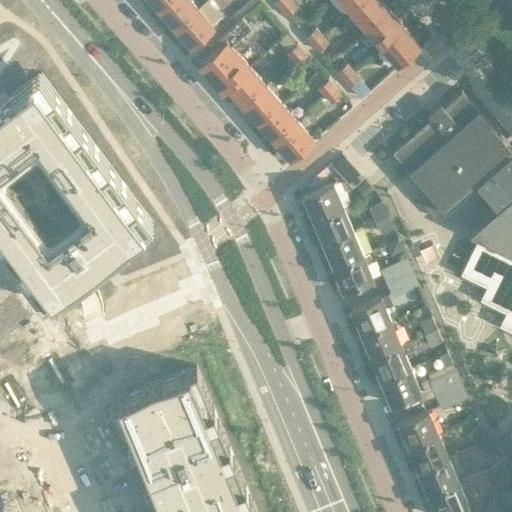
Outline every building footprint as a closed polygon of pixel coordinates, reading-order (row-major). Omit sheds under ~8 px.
[(175,24),(176,24),(197,5),(192,0),(166,0),(160,6),(170,17),(169,18),(175,24)] [(286,14),(297,5),(292,0),(288,0),(280,7),(286,14)] [(365,25),(388,6),(381,0),(358,0),(350,8),(365,25)] [(191,42),(213,23),(197,5),(176,24),(186,35),(185,35),(191,42)] [(381,43),(403,24),(388,6),(365,25),(381,43)] [(230,43),(250,25),(241,16),(217,37),(222,43),(203,60),(215,74),(212,76),(222,88),(228,83),(249,65),(230,43)] [(397,61),(419,42),(403,24),(381,43),(397,61)] [(312,43),(322,33),(315,25),(305,34),(312,43)] [(318,49),(328,40),(322,33),(312,43),(318,49)] [(293,59),(304,50),(298,42),(287,52),(293,59)] [(299,66),(310,57),(304,50),(293,59),(299,66)] [(344,78),(353,70),(347,62),(337,71),(344,78)] [(243,101),(264,82),(249,65),(228,83),(237,93),(236,94),(242,101),(243,101)] [(350,86),(360,77),(353,70),(344,78),(350,86)] [(41,72),(0,102),(0,240),(45,301),(152,220),(41,72)] [(324,95),(335,86),(328,79),(318,88),(324,95)] [(259,119),(280,100),(264,82),(243,101),(253,111),(252,112),(258,119),(259,119)] [(331,103),(341,93),(335,86),(324,95),(331,103)] [(511,150),(511,148),(511,145),(461,88),(443,104),(440,100),(427,111),(431,115),(392,148),(427,188),(417,197),(434,216),(444,207),(445,208),(478,178),(511,150)] [(275,137),(296,118),(280,100),(259,119),(269,130),(268,131),(274,137),(275,137)] [(290,155),(312,136),(296,118),(275,137),(285,148),(284,148),(290,155)] [(511,150),(478,178),(499,202),(469,229),(482,236),(477,245),(474,244),(460,271),(486,284),(480,297),(506,309),(499,323),(511,328),(511,150)] [(351,186),(362,176),(344,157),(334,166),(351,186)] [(373,189),(365,180),(357,187),(365,195),(373,189)] [(314,217),(343,205),(333,181),(304,193),(314,217)] [(375,220),(387,214),(381,200),(369,206),(375,220)] [(324,241),(353,229),(343,205),(314,217),(324,241)] [(380,232),(393,227),(387,214),(375,220),(380,232)] [(334,264),(363,252),(353,229),(324,241),(334,264)] [(402,248),(398,237),(387,242),(390,249),(395,252),(402,248)] [(367,262),(372,259),(369,251),(363,253),(363,252),(334,264),(343,288),(373,276),(367,262)] [(388,281),(412,270),(406,257),(383,268),(388,281)] [(394,294),(418,284),(412,270),(388,281),(394,294)] [(385,305),(392,302),(388,292),(381,295),(351,307),(361,331),(391,319),(385,305)] [(425,333),(437,327),(431,314),(419,320),(425,333)] [(371,355),(400,342),(391,319),(361,331),(371,355)] [(430,345),(442,340),(437,327),(425,333),(430,345)] [(400,342),(371,355),(381,378),(410,366),(404,352),(414,348),(410,338),(400,342)] [(452,363),(429,373),(431,379),(455,369),(452,363)] [(391,402),(420,390),(410,366),(381,378),(391,402)] [(257,511),(197,367),(112,402),(157,511),(257,511)] [(437,393),(460,383),(455,369),(431,379),(437,393)] [(466,396),(461,383),(460,383),(437,393),(443,406),(466,396)] [(408,445),(438,432),(428,408),(398,420),(408,445)] [(477,444),(488,434),(479,423),(467,433),(477,444)] [(418,469),(448,456),(438,432),(408,445),(418,469)] [(486,455),(497,445),(488,434),(477,444),(486,455)] [(491,477),(511,461),(503,452),(484,468),(491,477)] [(428,492),(458,479),(448,456),(418,469),(428,492)] [(499,486),(511,474),(511,462),(511,461),(491,477),(499,486)] [(436,511),(445,511),(467,503),(458,479),(428,492),(436,511)] [(8,511),(4,502),(0,503),(0,511),(8,511)]
